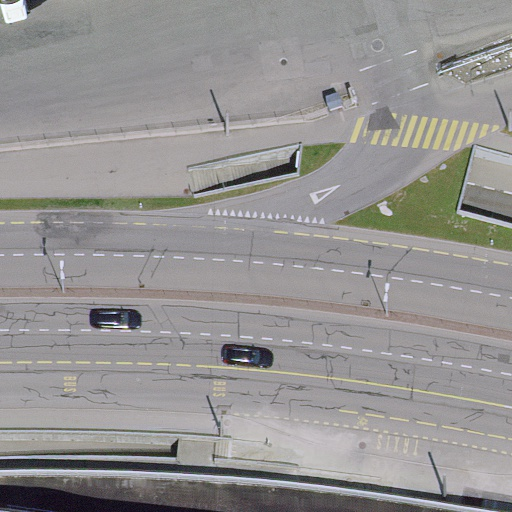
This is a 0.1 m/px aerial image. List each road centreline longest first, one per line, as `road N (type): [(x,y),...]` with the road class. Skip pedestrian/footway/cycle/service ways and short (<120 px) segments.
road 1 (secondary): [(0,331),(170,337),(511,384)]
road 2 (secondary): [(511,292),(376,272),(0,251)]
